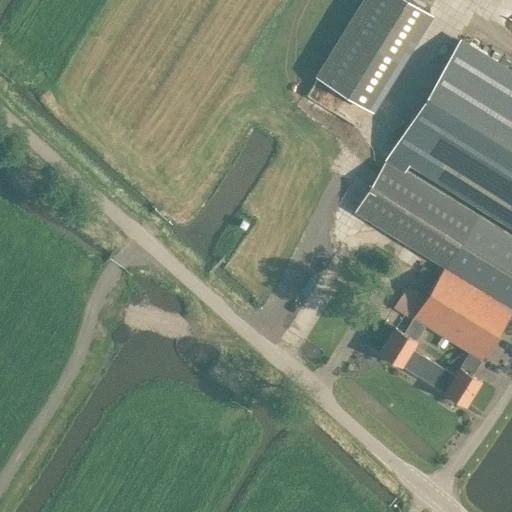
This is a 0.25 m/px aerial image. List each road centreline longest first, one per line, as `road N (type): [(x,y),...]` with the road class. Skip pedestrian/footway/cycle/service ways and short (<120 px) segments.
road 1 (unclassified): [(451,511),(0,105)]
road 2 (track): [(0,495),(84,363),(112,274),(145,242)]
road 3 (track): [(197,491),(276,357)]
